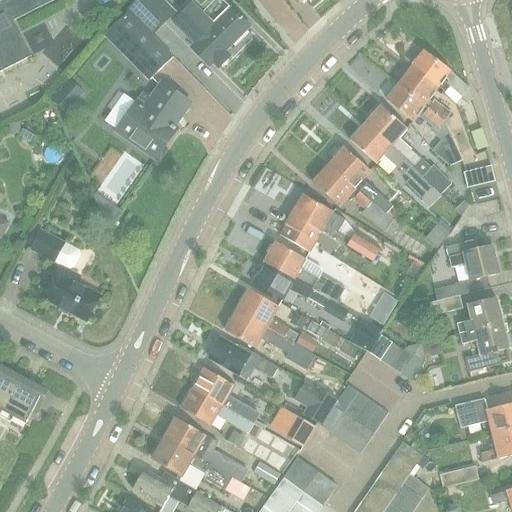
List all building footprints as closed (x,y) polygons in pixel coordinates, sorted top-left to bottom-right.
[(0,0),(0,73),(32,57),(21,36),(13,22),(55,0),(0,0)] [(127,11),(128,13),(151,36),(163,25),(174,13),(161,0),(138,0),(127,11)] [(223,52),(249,27),(232,9),(214,27),(192,5),(174,22),(196,44),(192,49),(209,66),(213,62),(219,67),(229,57),(223,52)] [(151,36),(128,13),(105,35),(150,80),(173,58),(151,36)] [(424,52),(412,68),(438,89),(442,84),(468,103),(470,99),(467,90),(451,73),(424,52)] [(409,72),(398,87),(436,117),(438,115),(442,117),(438,122),(442,125),(443,123),(445,126),(443,123),(450,114),(434,102),(433,105),(429,102),(436,92),(438,89),(412,68),(409,72)] [(70,79),(52,99),(65,111),(83,91),(70,79)] [(190,104),(161,83),(150,100),(143,95),(138,102),(137,101),(116,132),(151,157),(156,160),(177,129),(173,126),(179,118),(180,118),(190,104)] [(445,126),(443,123),(442,125),(438,122),(442,117),(438,115),(436,117),(398,87),(387,102),(412,124),(421,114),(436,126),(431,132),(443,141),(433,153),(450,167),(462,161),(456,149),(445,126)] [(382,108),(367,125),(413,165),(412,166),(411,167),(422,178),(430,170),(427,166),(421,161),(398,141),(407,131),(382,108)] [(421,198),(432,188),(422,178),(411,167),(412,166),(413,165),(367,125),(366,126),(366,125),(350,142),(376,165),(384,156),(405,174),(404,175),(409,179),(405,182),(421,198)] [(23,129),(20,135),(33,143),(37,136),(23,129)] [(488,148),(482,130),(471,133),(477,151),(488,148)] [(328,168),(398,228),(400,225),(393,220),(386,215),(393,207),(363,180),(370,172),(345,149),(328,168)] [(430,170),(422,178),(432,188),(439,195),(450,184),(433,167),(430,170)] [(392,237),(398,228),(328,168),(313,184),(339,207),(349,195),(365,210),(362,214),(386,234),(387,233),(392,237)] [(467,188),(493,182),(489,168),(463,174),(467,188)] [(333,213),(303,195),(286,224),(317,241),(316,242),(334,252),(338,244),(347,249),(347,248),(371,262),(380,248),(356,234),(353,240),(338,231),(344,221),(332,214),(333,213)] [(463,200),(454,209),(461,216),(467,207),(468,206),(463,200)] [(393,207),(386,215),(393,220),(399,213),(393,207)] [(437,223),(430,232),(441,242),(448,234),(437,223)] [(317,241),(286,224),(279,236),(310,253),(316,242),(317,241)] [(86,323),(101,296),(76,283),(80,277),(68,270),(69,269),(74,268),(80,256),(79,251),(41,231),(39,236),(34,233),(28,244),(33,247),(31,250),(61,267),(43,300),(86,323)] [(455,285),(439,289),(442,300),(456,297),(490,289),(487,277),(498,274),(491,247),(478,250),(475,241),(445,248),(451,269),(466,265),(470,281),(455,284),(455,285)] [(306,259),(276,243),(265,263),(336,303),(345,288),(320,275),(322,273),(320,268),(306,260),(306,259)] [(413,283),(422,268),(409,260),(400,275),(413,283)] [(336,303),(265,263),(254,283),(283,299),(290,287),(326,307),(324,310),(342,321),(348,310),(336,303)] [(238,310),(294,341),(298,334),(272,319),(279,307),(249,290),(238,310)] [(382,327),(398,303),(384,294),(368,318),(382,327)] [(442,300),(429,304),(432,316),(459,309),(456,297),(442,300)] [(457,325),(460,335),(503,325),(497,300),(468,307),(471,321),(457,325)] [(316,355),(313,353),(296,344),(295,344),(296,343),(294,341),(238,310),(226,330),(256,347),(260,339),(288,355),(285,359),(307,372),(316,355)] [(295,311),(288,324),(300,330),(307,318),(295,311)] [(364,320),(350,343),(366,352),(369,355),(382,337),(380,335),(383,331),(364,320)] [(509,350),(503,325),(460,335),(462,345),(477,341),(480,355),(466,359),(469,372),(499,365),(496,353),(509,350)] [(302,333),(296,344),(313,353),(319,343),(302,333)] [(369,355),(380,361),(392,343),(382,337),(369,355)] [(221,339),(210,359),(247,380),(254,368),(273,379),(279,368),(272,364),(251,352),(250,355),(221,339)] [(421,345),(400,375),(410,382),(422,364),(425,360),(422,358),(441,354),(439,346),(437,341),(421,345)] [(380,361),(390,368),(402,351),(392,343),(380,361)] [(390,368),(400,375),(421,345),(405,349),(403,351),(402,351),(390,368)] [(205,368),(193,388),(247,419),(254,423),(260,413),(228,395),(234,385),(205,368)] [(17,383),(0,373),(0,410),(2,412),(17,383)] [(320,426),(333,407),(337,401),(318,388),(318,390),(305,382),(294,401),(306,409),(303,415),(320,426)] [(17,383),(2,412),(26,425),(41,396),(17,383)] [(337,401),(333,407),(343,414),(358,392),(348,385),(337,401)] [(248,433),(254,423),(247,419),(193,388),(182,409),(211,425),(217,415),(248,433)] [(358,392),(343,414),(353,421),(368,399),(358,392)] [(368,399),(353,421),(363,428),(378,406),(368,399)] [(490,423),(493,437),(511,432),(511,405),(487,412),(484,401),(456,408),(461,429),(486,423),(486,424),(490,423)] [(378,406),(363,428),(373,435),(373,434),(388,413),(378,406)] [(320,426),(319,426),(329,433),(343,414),(333,407),(320,426)] [(301,445),(312,426),(288,412),(282,422),(286,424),(280,433),(301,445)] [(329,433),(329,434),(339,440),(353,421),(343,414),(329,433)] [(176,418),(164,438),(211,465),(231,477),(234,473),(237,468),(199,446),(205,435),(176,418)] [(353,421),(339,440),(349,447),(349,448),(363,428),(353,421)] [(363,428),(349,448),(359,454),(373,435),(363,428)] [(231,432),(226,440),(239,448),(243,439),(231,432)] [(511,432),(493,437),(496,451),(480,455),(482,463),(498,459),(499,460),(511,456),(511,432)] [(246,485),(164,438),(152,458),(182,475),(189,464),(205,473),(202,478),(244,502),(251,488),(246,486),(246,485)] [(396,454),(417,468),(423,459),(403,444),(396,454)] [(409,479),(410,477),(417,468),(396,454),(389,465),(409,479)] [(283,477),(293,484),(306,465),(297,458),(283,477)] [(259,461),(253,471),(273,483),(279,473),(259,461)] [(304,491),(317,472),(306,465),(293,484),(304,491)] [(403,489),(404,486),(409,479),(389,465),(382,475),(403,489)] [(476,467),(467,469),(439,476),(443,490),(479,481),(476,467)] [(146,470),(134,491),(162,507),(169,496),(188,507),(188,508),(195,511),(218,511),(221,507),(198,493),(199,492),(165,472),(162,479),(146,470)] [(304,491),(313,498),(327,479),(317,472),(304,491)] [(375,484),(396,498),(398,496),(403,489),(382,475),(375,484)] [(404,486),(423,499),(430,489),(410,477),(409,479),(404,486)] [(277,487),(297,501),(312,511),(318,511),(323,506),(284,478),(277,487)] [(327,479),(313,498),(324,505),(337,486),(327,479)] [(389,508),(391,506),(396,498),(375,484),(369,494),(389,508)] [(416,509),(423,499),(404,486),(403,489),(398,496),(416,509)] [(273,511),(289,511),(297,501),(277,487),(264,506),(273,511)] [(511,511),(511,490),(506,492),(507,493),(490,498),(493,506),(509,501),(511,511)] [(374,511),(386,511),(389,508),(369,494),(362,503),(374,511)] [(398,496),(396,498),(391,506),(399,511),(413,511),(416,509),(398,496)] [(312,511),(297,501),(289,511),(312,511)] [(143,511),(127,502),(121,511),(143,511)] [(374,511),(362,503),(356,511),(374,511)]
